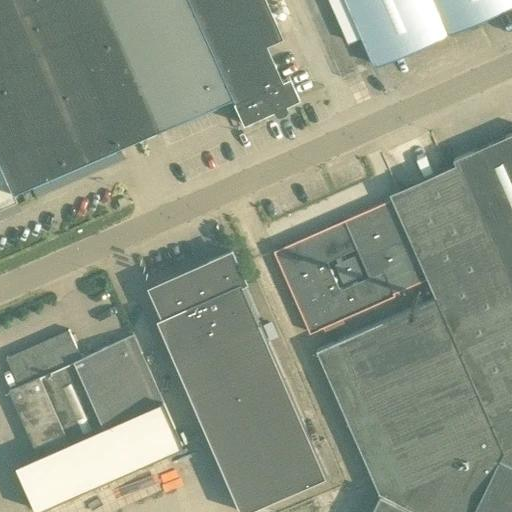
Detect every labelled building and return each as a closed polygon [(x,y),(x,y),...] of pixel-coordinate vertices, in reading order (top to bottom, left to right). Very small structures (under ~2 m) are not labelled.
[(11,190),(158,126),(102,0),(0,0),(0,206),(6,204),(2,193),(9,190),(9,191),(11,191),(11,190)] [(102,0),(158,126),(230,94),(233,102),(232,103),(242,125),(272,111),(274,115),(278,117),(285,113),(287,109),(285,105),(298,99),(289,77),(281,81),(265,45),(282,38),(264,0),(102,0)] [(511,0),(344,0),(373,65),(511,3),(511,0)] [(511,511),(511,135),(455,161),(459,170),(275,252),(311,333),(395,296),(384,271),(339,291),(327,262),(358,248),(362,258),(409,238),(436,297),(317,350),(381,494),(371,511),(511,511)] [(244,280),(232,253),(207,265),(209,270),(156,293),(166,316),(179,310),(194,345),(175,358),(241,511),(326,475),(241,281),(244,280)] [(6,357),(20,387),(8,393),(60,502),(104,481),(181,447),(132,336),(81,358),(68,330),(6,357)]
